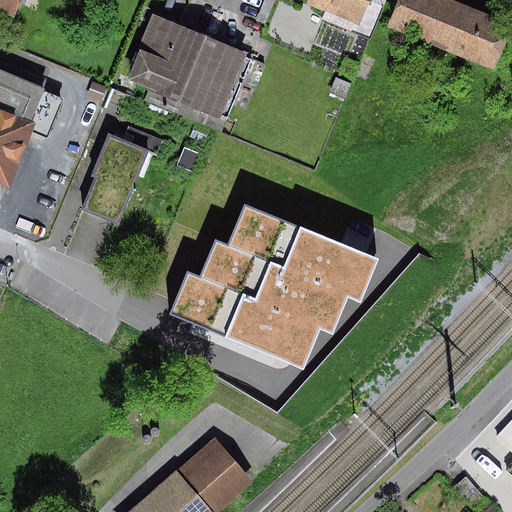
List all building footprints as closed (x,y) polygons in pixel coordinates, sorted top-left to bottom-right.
[(37,0),(0,0),(0,9),(29,21),(37,0)] [(391,0),(317,0),(315,6),(378,33),(391,0)] [(507,74),(511,62),(511,25),(449,0),(419,0),(406,33),(507,74)] [(252,57),(163,22),(141,80),(229,115),(252,57)] [(43,90),(0,71),(0,180),(7,184),(29,130),(46,136),(60,100),(42,93),(43,90)] [(155,154),(111,139),(86,214),(130,229),(155,154)] [(187,272),(170,314),(302,371),(318,331),(331,334),(346,297),(359,301),(377,259),(244,204),(227,244),(215,240),(200,276),(187,272)] [(398,319),(444,267),(424,249),(367,314),(372,318),(353,340),(364,351),(395,316),(398,319)] [(222,453),(153,511),(204,511),(243,478),(222,453)]
